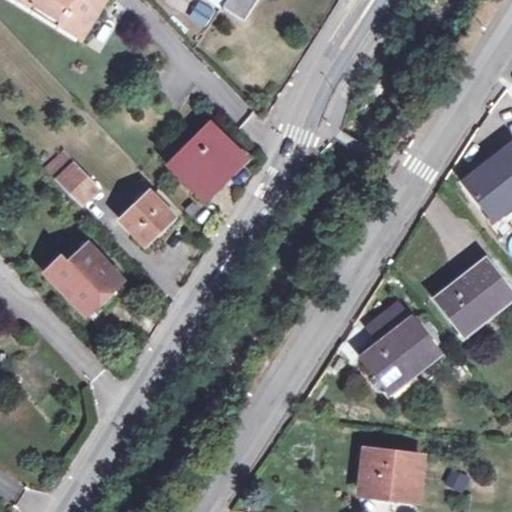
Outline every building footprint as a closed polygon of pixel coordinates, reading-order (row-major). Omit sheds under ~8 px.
[(18,0),(21,2),(21,0),(34,0),(39,3),(37,6),(67,25),(70,20),(88,31),(106,1),(104,0),(18,0)] [(259,0),(211,0),(246,22),(259,0)] [(198,3),(190,19),(206,28),(214,12),(198,3)] [(321,72),(315,68),(306,82),(312,86),(321,72)] [(248,161),(214,126),(172,168),(207,203),(248,161)] [(511,195),(511,142),(463,182),(488,215),(511,195)] [(60,180),(76,164),(72,160),(56,176),(60,180)] [(96,186),(76,164),(60,180),(80,202),(96,186)] [(176,219),(152,194),(123,221),(147,247),(176,219)] [(124,281),(90,246),(68,267),(62,261),(46,276),(87,317),(124,281)] [(433,299),(459,333),(484,313),(487,316),(511,296),(511,294),(485,260),(433,299)] [(366,326),(379,343),(412,318),(399,301),(366,326)] [(490,321),(487,316),(484,313),(459,333),(465,341),(490,321)] [(410,371),(413,376),(440,354),(412,318),(379,343),(360,358),(386,391),(410,371)] [(415,499),(420,459),(362,452),(358,492),(415,499)] [(462,490),(466,473),(447,469),(443,486),(462,490)]
